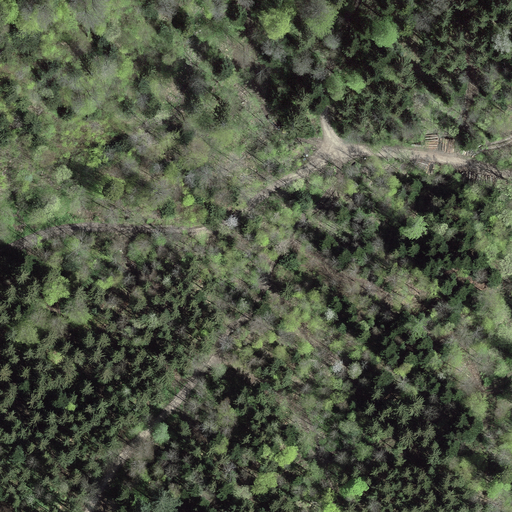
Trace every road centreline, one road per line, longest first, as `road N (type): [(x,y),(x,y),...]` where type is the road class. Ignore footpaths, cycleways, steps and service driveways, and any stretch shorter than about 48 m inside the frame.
road 1 (track): [(331,148),(341,162),(338,179),(274,257),(257,301),(119,461),(90,511)]
road 2 (track): [(331,148),(209,226),(55,231),(0,256)]
road 3 (track): [(331,148),(511,173)]
road 4 (track): [(359,0),(330,72),(331,148)]
